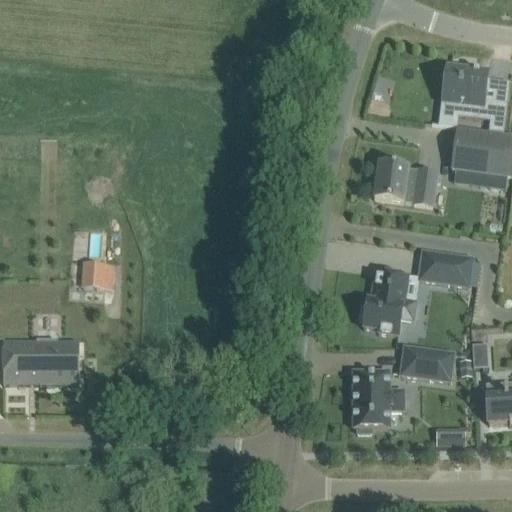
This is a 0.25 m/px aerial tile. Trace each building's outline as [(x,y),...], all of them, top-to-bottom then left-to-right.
[(448,72),(443,107),(457,109),(455,121),(489,126),(488,136),(503,138),(507,108),(484,105),(488,77),(448,72)] [(457,133),(452,173),(511,181),(511,180),(511,174),(511,141),(460,134),(457,133)] [(379,168),(374,202),(428,210),(433,211),(437,176),(379,168)] [(423,256),(419,284),(469,291),(473,263),(423,256)] [(107,292),(109,267),(84,266),(82,291),(107,292)] [(362,310),(359,324),(365,325),(364,332),(379,335),(378,337),(398,340),(400,322),(413,324),(416,305),(403,304),(406,281),(375,276),(373,295),(375,295),(373,304),(368,304),(367,311),(362,310)] [(430,316),(429,348),(455,349),(456,317),(430,316)] [(58,388),(79,388),(79,346),(58,346),(58,344),(36,344),(36,346),(3,346),(3,388),(36,388),(36,389),(58,389),(58,388)] [(488,349),(472,349),(473,372),(489,371),(488,349)] [(404,351),(400,379),(450,386),(454,358),(404,351)] [(389,376),(353,376),(353,432),(357,432),(357,438),(372,437),(372,432),(390,432),(390,415),(404,415),(404,395),(389,394),(389,376)] [(504,401),(487,402),(488,428),(509,427),(509,430),(511,429),(511,386),(503,387),(504,401)]
